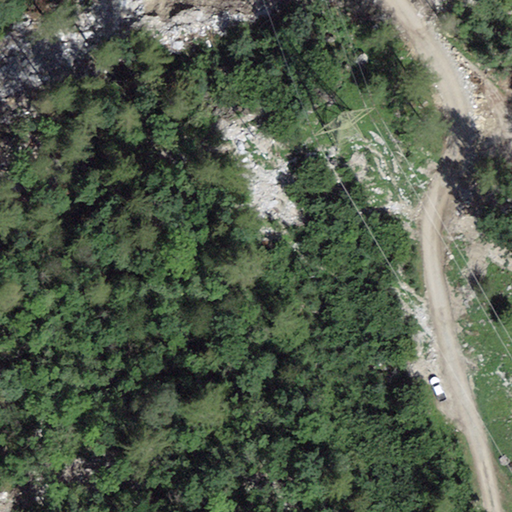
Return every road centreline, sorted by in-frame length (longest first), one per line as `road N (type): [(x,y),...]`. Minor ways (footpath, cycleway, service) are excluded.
road 1 (track): [(490,511),(430,253),(429,205),(441,177),(511,128)]
road 2 (unclassified): [(511,122),(395,0)]
